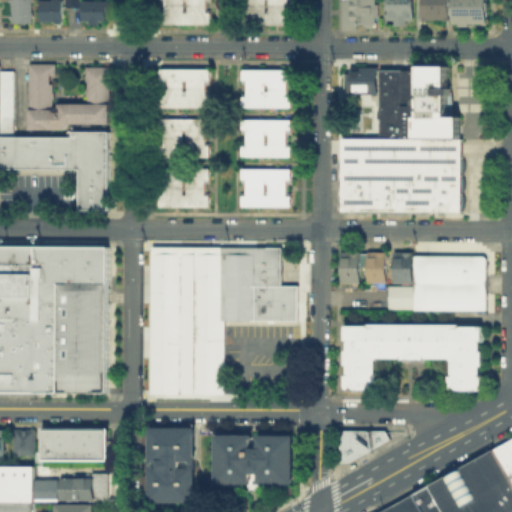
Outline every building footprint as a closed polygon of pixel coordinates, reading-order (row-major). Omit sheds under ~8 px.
[(34,0),(34,25),(15,25),(15,0),(34,0)] [(83,9),(70,9),(70,0),(84,0),(84,2),(111,2),(111,25),(83,25),(83,9)] [(162,0),(214,0),(214,3),(209,3),(209,18),(215,18),(215,30),(162,30),(162,19),(169,19),(169,3),(162,3),(162,0)] [(246,0),(295,0),(295,3),(290,3),(290,18),(295,18),(295,30),(246,30),(246,19),(250,19),(250,3),(246,3),(246,0)] [(346,0),(378,0),(378,29),(346,29),(346,0)] [(386,0),(413,0),(413,21),(386,21),(386,0)] [(421,0),(448,0),(448,19),(421,19),(421,0)] [(453,0),(453,22),(460,22),(460,25),(470,25),(470,22),(488,23),(488,0),(453,0)] [(43,23),(44,1),(65,1),(65,23),(43,23)] [(30,66),(54,66),(54,102),(87,102),(87,67),(110,67),(110,122),(68,122),(63,128),(30,128),(30,66)] [(161,67),(212,67),(212,78),(206,78),(206,93),(212,93),(212,106),(161,106),(161,96),(167,96),(167,80),(161,80),(161,67)] [(242,67),(294,67),(294,80),(287,80),(287,94),(295,94),(295,109),(242,109),(242,96),(249,96),(249,80),(242,80),(242,67)] [(346,67),(375,67),(375,94),(346,94),(346,67)] [(420,67),(449,67),(449,120),(463,120),(463,139),(415,139),(415,119),(420,119),(420,67)] [(0,69),(15,69),(15,133),(0,133),(0,69)] [(379,70),(415,70),(415,119),(415,139),(378,139),(379,70)] [(161,118),(210,118),(210,128),(204,128),(204,144),(210,144),(210,155),(161,155),(161,144),(164,144),(164,130),(161,130),(161,118)] [(242,118),(294,118),(294,130),(287,130),(287,144),(292,144),(292,155),(244,155),(244,146),(249,146),(249,130),(242,130),(242,118)] [(0,139),(73,139),(73,131),(110,131),(110,211),(82,211),(82,170),(0,170),(0,139)] [(340,138),(378,139),(415,139),(463,139),(463,213),(340,213),(340,138)] [(161,166),(210,166),(210,179),(204,179),(204,194),(210,194),(210,206),(161,206),(161,194),(166,194),(166,178),(161,178),(161,166)] [(244,168),(294,168),(294,181),(287,181),(287,195),(294,195),(294,208),(244,208),(244,195),(249,195),(249,179),(244,179),(244,168)] [(0,241),(104,241),(104,391),(0,391),(0,241)] [(149,246),(221,246),(221,318),(221,390),(149,390),(149,246)] [(221,246),(279,246),(279,281),(296,281),(296,318),(221,318),(221,246)] [(337,250),(356,250),(356,279),(337,279),(337,250)] [(364,250),(383,250),(383,279),(364,279),(364,250)] [(391,250),(409,250),(409,280),(391,280),(391,250)] [(412,254),(484,254),(484,308),(412,308),(412,254)] [(413,285),(388,284),(387,308),(412,308),(413,285)] [(341,324),(482,324),(482,389),(448,389),(448,356),(373,356),(373,391),(341,391),(341,324)] [(9,428),(30,428),(30,455),(9,455),(9,428)] [(38,428),(100,428),(100,459),(38,459),(38,428)] [(145,428),(189,428),(189,503),(145,503),(145,428)] [(338,429),(383,429),(388,437),(346,461),(338,461),(338,429)] [(211,434),(288,434),(288,482),(211,482),(211,434)] [(511,485),(492,449),(511,437),(511,485)] [(511,485),(511,511),(441,511),(427,486),(492,449),(511,485)] [(0,466),(30,466),(30,503),(0,503),(0,466)] [(37,470),(104,470),(104,499),(37,499),(37,470)] [(441,511),(378,511),(427,486),(441,511)] [(0,511),(0,503),(30,503),(30,511),(0,511)] [(91,511),(92,503),(54,503),(53,511),(91,511)]
